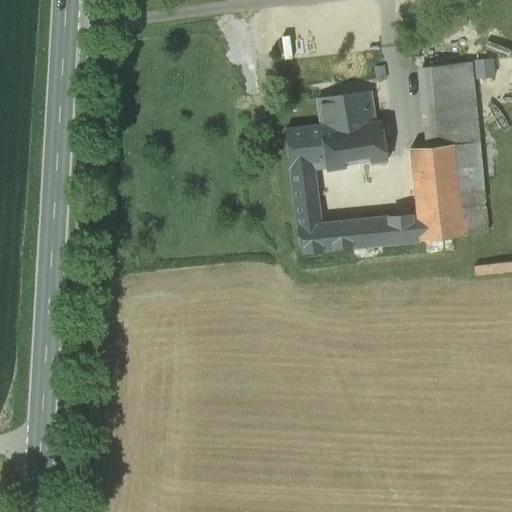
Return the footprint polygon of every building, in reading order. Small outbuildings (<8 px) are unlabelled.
[(494,75),(493,57),(473,58),(475,77),(494,75)] [(422,68),(425,94),(473,89),(471,63),(422,68)] [(425,94),(430,147),(454,145),(479,143),(473,89),(425,94)] [(321,125),(322,131),(374,124),(369,92),(318,99),(321,125)] [(285,130),(291,172),(313,170),(326,169),(326,170),(388,161),(382,123),(374,124),(322,131),(321,125),(285,130)] [(479,143),(454,145),(464,237),(487,234),(479,143)] [(430,147),(410,149),(412,166),(417,215),(320,225),(313,170),(291,172),(301,253),(464,237),(454,145),(430,147)] [(404,166),(412,166),(410,149),(403,150),(404,166)] [(511,261),(474,263),(474,273),(511,271),(511,261)]
